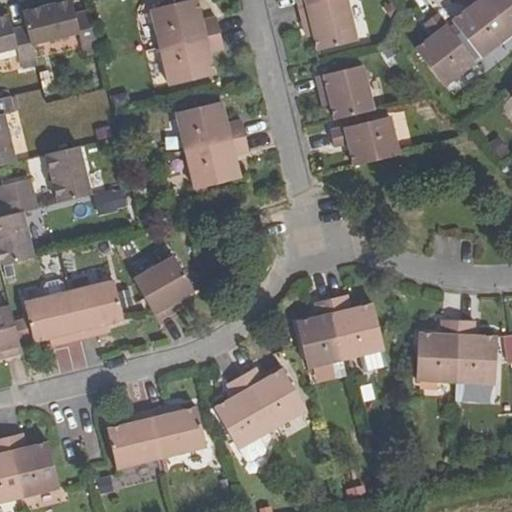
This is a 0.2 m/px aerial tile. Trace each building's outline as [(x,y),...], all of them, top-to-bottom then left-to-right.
[(221,34),(217,18),(203,20),(198,0),(192,0),(154,10),(164,48),(175,45),(221,34)] [(299,0),(301,8),(334,0),(299,0)] [(314,28),(319,51),(359,42),(348,0),(334,0),(301,8),(306,30),(314,28)] [(468,40),(482,58),(511,34),(511,32),(487,0),(468,0),(473,6),(460,16),(453,21),(456,24),(468,40)] [(511,0),(487,0),(511,32),(511,0)] [(28,26),(33,44),(79,33),(83,48),(98,44),(91,11),(76,15),(73,1),(25,12),(28,26)] [(416,50),(445,87),(477,62),(463,44),(451,28),(439,14),(427,23),(436,35),(416,50)] [(0,52),(17,48),(21,62),(36,58),(33,44),(28,26),(15,30),(11,16),(0,18),(0,52)] [(451,28),(463,44),(468,40),(456,24),(451,28)] [(216,76),(211,53),(225,51),(221,34),(175,45),(164,48),(173,87),(216,76)] [(331,97),(336,121),(344,118),(375,111),(364,66),(326,76),(318,77),(323,99),(331,97)] [(0,166),(16,162),(5,115),(15,113),(12,97),(0,99),(0,166)] [(246,137),(242,122),(229,125),(223,103),(178,114),(187,151),(200,148),(246,137)] [(350,145),(355,167),(401,155),(392,118),(346,129),(331,132),(335,148),(350,145)] [(241,179),(235,156),(249,152),(246,137),(200,148),(187,151),(198,190),(241,179)] [(47,155),(60,204),(93,195),(80,146),(47,155)] [(0,186),(0,193),(2,202),(35,195),(31,180),(4,186),(0,186)] [(0,217),(0,254),(3,266),(35,258),(25,212),(39,210),(35,195),(2,202),(6,216),(0,217)] [(154,315),(159,323),(178,312),(174,304),(195,292),(176,258),(136,282),(154,315)] [(114,283),(111,268),(67,279),(71,294),(114,283)] [(47,300),(67,295),(65,285),(61,282),(47,285),(45,290),(47,300)] [(71,294),(82,340),(103,335),(101,327),(125,321),(116,283),(71,294)] [(32,333),(33,339),(34,344),(58,338),(61,345),(82,340),(71,294),(67,295),(47,300),(25,305),(28,316),(32,333)] [(332,300),(347,359),(361,355),(384,349),(379,327),(374,305),(351,310),(347,296),(332,300)] [(304,346),(309,368),(347,359),(332,300),(317,303),(321,317),(298,323),(304,346)] [(0,311),(0,356),(1,359),(22,355),(19,342),(18,336),(13,319),(11,309),(0,311)] [(32,333),(28,316),(13,319),(18,336),(32,333)] [(419,333),(417,380),(457,381),(459,320),(443,319),(443,335),(419,333)] [(459,320),(457,381),(497,383),(499,337),(475,336),(476,320),(459,320)] [(389,366),(384,349),(361,355),(365,371),(389,366)] [(244,376),(273,428),(308,410),(285,369),(264,381),(257,369),(244,376)] [(215,410),(240,449),(259,437),(273,428),(244,376),(229,385),(236,398),(215,410)] [(151,413),(162,458),(206,447),(199,413),(198,408),(174,414),(172,407),(151,413)] [(109,430),(118,469),(162,458),(151,413),(130,417),(132,425),(109,430)] [(8,438),(23,497),(62,488),(50,443),(27,449),(24,434),(8,438)] [(259,437),(240,449),(246,460),(252,462),(265,454),(266,448),(259,437)] [(0,503),(23,497),(8,438),(0,439),(0,503)]
